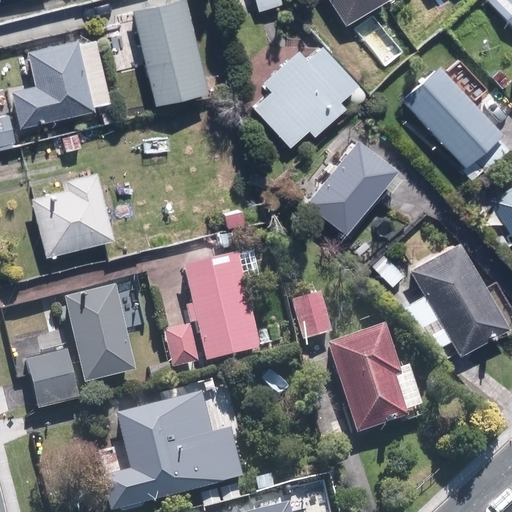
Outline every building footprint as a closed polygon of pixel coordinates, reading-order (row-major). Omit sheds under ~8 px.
[(204,88),(181,0),(173,0),(134,10),(156,99),(204,88)] [(281,3),(280,0),(253,0),(256,10),(281,3)] [(331,0),(346,24),(386,0),(331,0)] [(511,0),(489,0),(489,1),(511,25),(511,0)] [(13,90),(21,125),(89,108),(72,42),(28,53),(36,85),(13,90)] [(253,104),(289,142),(309,124),(317,132),(344,108),(335,99),(354,82),(318,44),(301,60),(295,53),(268,78),(274,85),(253,104)] [(433,67),(402,97),(466,162),(497,132),(433,67)] [(8,116),(0,118),(0,146),(15,143),(8,116)] [(358,142),(308,205),(347,236),(398,173),(358,142)] [(31,199),(45,252),(107,235),(93,182),(31,199)] [(511,183),(487,197),(511,240),(511,183)] [(256,225),(216,235),(220,254),(261,244),(256,225)] [(450,242),(411,268),(463,349),(503,324),(450,242)] [(403,274),(384,253),(372,264),(391,285),(403,274)] [(235,256),(184,268),(204,356),(255,344),(235,256)] [(111,290),(65,301),(84,381),(130,370),(111,290)] [(329,330),(318,291),(290,299),(301,338),(329,330)] [(147,367),(151,383),(174,378),(172,369),(195,364),(186,325),(162,331),(169,362),(147,367)] [(371,330),(329,346),(360,428),(402,412),(371,330)] [(63,354),(29,361),(38,403),(72,396),(63,354)] [(213,432),(203,392),(115,413),(129,471),(106,477),(114,509),(242,478),(229,428),(213,432)] [(77,446),(72,431),(37,442),(42,457),(77,446)] [(294,511),(291,501),(246,511),(294,511)]
